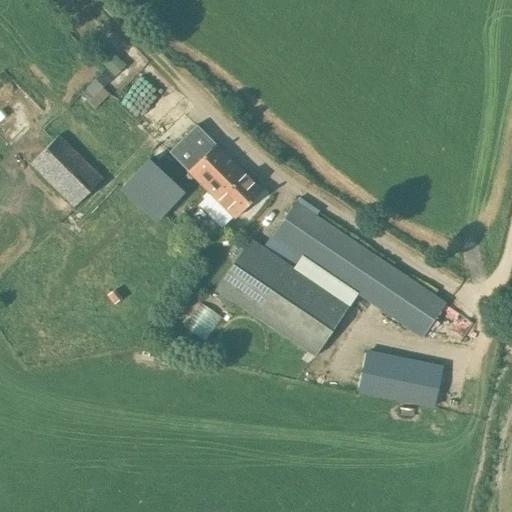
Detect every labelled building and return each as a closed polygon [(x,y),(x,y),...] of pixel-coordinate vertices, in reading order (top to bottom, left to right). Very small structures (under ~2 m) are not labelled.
[(98,58),(112,76),(124,67),(110,48),(98,58)] [(102,66),(93,76),(102,85),(112,76),(102,66)] [(90,78),(78,95),(96,107),(108,90),(90,78)] [(233,218),(261,191),(196,125),(168,152),(233,218)] [(73,207),(102,178),(59,135),(30,165),(73,207)] [(155,224),(183,194),(148,160),(119,191),(155,224)] [(248,241),(214,291),(314,358),(347,309),(293,272),(302,258),(356,295),(421,339),(445,303),(316,215),(319,211),(299,198),(298,198),(296,202),(271,238),(262,251),(248,241)] [(185,326),(207,340),(222,315),(200,302),(185,326)]
